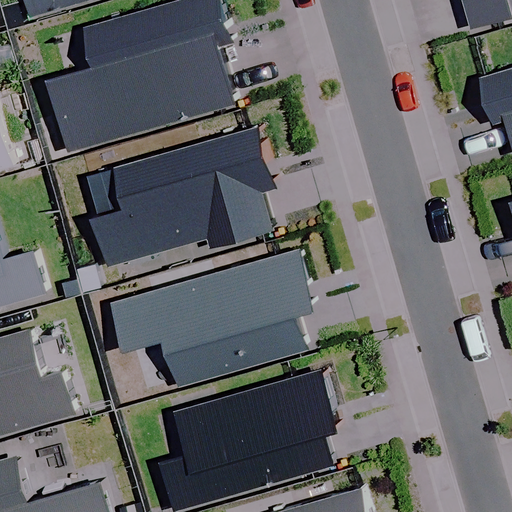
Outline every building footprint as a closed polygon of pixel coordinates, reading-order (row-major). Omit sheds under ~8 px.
[(39,0),(42,10),(75,0),(39,0)] [(62,72),(82,142),(247,96),(230,37),(246,33),(236,0),(172,0),(98,21),(109,59),(62,72)] [(511,0),(476,0),(483,21),(511,12),(511,0)] [(511,66),(492,72),(504,117),(511,114),(511,66)] [(0,164),(22,159),(4,97),(0,98),(0,164)] [(94,171),(119,261),(220,233),(221,239),(283,221),(273,185),(288,181),(271,121),(94,171)] [(2,204),(0,204),(0,302),(56,287),(43,244),(16,252),(2,204)] [(311,243),(124,296),(137,342),(179,330),(192,377),(317,342),(308,309),(328,303),(311,243)] [(42,324),(0,335),(0,431),(87,407),(75,366),(55,371),(42,324)] [(172,456),(186,504),(344,459),(334,425),(348,421),(332,365),(187,406),(199,449),(172,456)] [(27,452),(0,459),(0,511),(122,511),(112,477),(39,497),(27,452)] [(380,511),(372,482),(269,511),(380,511)]
